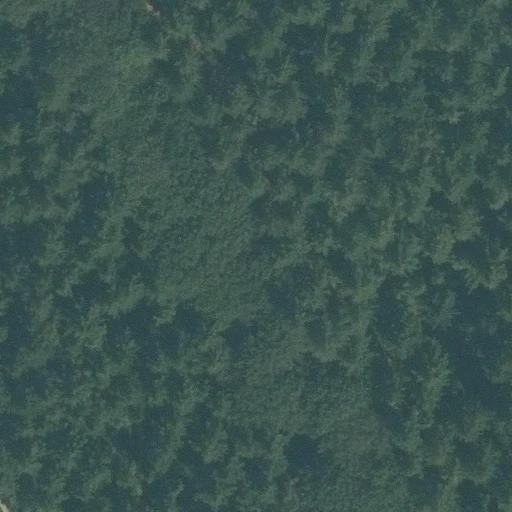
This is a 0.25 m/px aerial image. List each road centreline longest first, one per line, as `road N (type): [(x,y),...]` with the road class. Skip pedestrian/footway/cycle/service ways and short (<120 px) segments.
road 1 (track): [(380,511),(80,0)]
road 2 (track): [(285,351),(511,200)]
